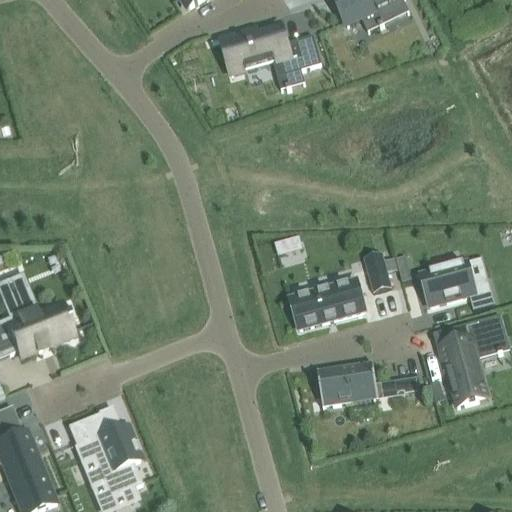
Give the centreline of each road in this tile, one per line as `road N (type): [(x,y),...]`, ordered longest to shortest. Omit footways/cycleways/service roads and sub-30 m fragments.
road 1 (residential): [(116,75),(182,170),(227,332)]
road 2 (residential): [(227,332),(38,408)]
road 3 (residential): [(239,369),(412,334)]
road 4 (residential): [(116,75),(246,0)]
road 5 (residential): [(239,369),(276,511)]
